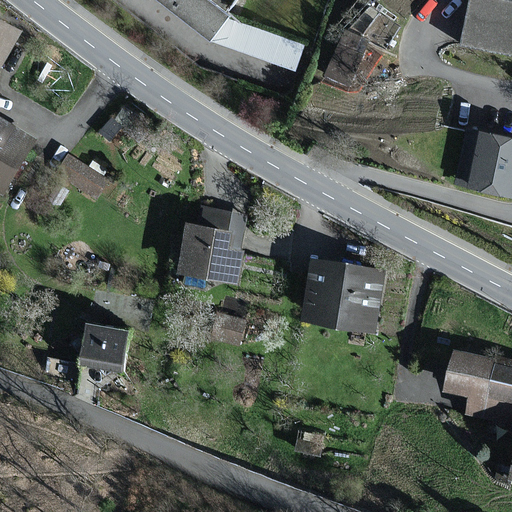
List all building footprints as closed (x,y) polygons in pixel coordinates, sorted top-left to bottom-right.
[(230,12),(214,0),(158,0),(210,39),(230,12)] [(214,0),(230,12),(238,0),(214,0)] [(511,3),(496,0),(472,0),(463,42),(510,52),(511,52),(511,3)] [(0,74),(29,26),(0,8),(0,74)] [(42,136),(0,111),(0,187),(8,192),(42,136)] [(511,192),(511,137),(472,128),(460,180),(511,192)] [(108,179),(70,156),(57,177),(95,201),(108,179)] [(227,227),(190,220),(180,271),(242,282),(248,250),(241,248),(247,215),(230,212),(227,227)] [(386,270),(317,258),(306,323),(375,335),(386,270)] [(132,328),(87,318),(73,385),(118,394),(132,328)] [(463,419),(484,424),(501,358),(459,348),(447,394),(468,399),(463,419)] [(511,361),(501,358),(484,424),(507,430),(511,409),(511,361)]
